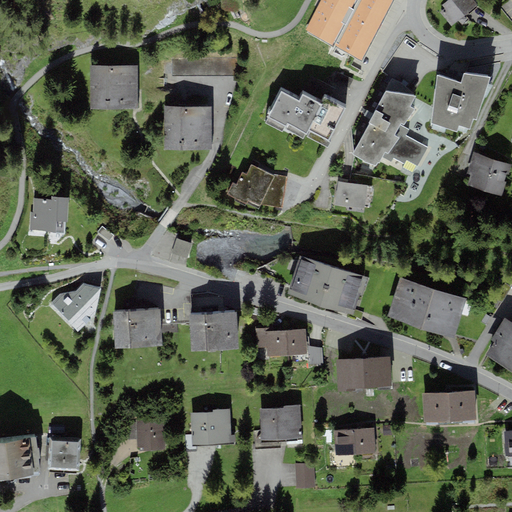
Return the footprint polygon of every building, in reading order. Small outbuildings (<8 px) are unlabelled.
[(349,8),(353,0),(322,0),(306,32),(331,45),(342,23),(349,8)] [(362,61),(393,0),(359,0),(354,10),(346,25),(335,48),(362,61)] [(451,27),(477,5),(473,0),(449,0),(442,6),(444,8),(439,13),(451,27)] [(346,25),(354,10),(349,8),(342,23),(346,25)] [(138,64),(90,65),(91,108),(139,107),(138,64)] [(490,78),(464,73),(461,83),(437,76),(431,124),(457,132),(459,126),(470,130),(473,120),(476,121),(490,78)] [(345,109),(324,97),(320,104),(303,94),(299,102),(281,92),(267,116),(269,117),(266,123),(282,132),(284,128),(303,139),(305,135),(327,148),(330,142),(327,141),(345,109)] [(416,96),(386,92),(369,123),(371,123),(353,154),(364,161),(363,163),(375,166),(377,163),(378,164),(382,157),(392,162),(393,159),(405,164),(406,161),(418,166),(428,148),(406,136),(409,130),(403,127),(415,110),(410,106),(416,96)] [(211,149),(210,106),(164,107),(164,149),(211,149)] [(506,182),(504,181),(510,163),(473,152),(468,169),(466,173),(470,174),(467,185),(502,197),(505,186),(506,182)] [(272,175),(251,165),(247,175),(242,172),(236,185),(233,184),(228,195),(236,199),(234,201),(246,206),(247,203),(259,209),(261,205),(283,208),(287,177),(272,175)] [(371,186),(338,181),(335,205),(364,209),(364,207),(368,207),(371,186)] [(29,232),(64,234),(65,222),(67,222),(68,197),(51,197),(51,199),(33,198),(33,212),(30,212),(29,232)] [(114,236),(102,226),(98,232),(110,241),(114,236)] [(195,244),(181,239),(176,253),(191,258),(195,244)] [(367,277),(300,256),(287,294),(355,316),(367,277)] [(466,298),(400,277),(387,316),(453,337),(466,298)] [(60,294),(51,303),(51,305),(78,332),(94,315),(102,290),(83,284),(75,292),(60,294)] [(112,312),(115,349),(162,346),(160,309),(112,312)] [(189,316),(191,352),(239,349),(237,313),(189,316)] [(511,322),(504,318),(491,339),(495,342),(487,354),(511,370),(511,322)] [(258,348),(267,347),(268,357),(287,355),(285,330),(272,331),(271,328),(257,329),(258,348)] [(307,354),(306,329),(285,330),(287,355),(307,354)] [(323,348),(308,346),(309,365),(323,363),(323,348)] [(355,388),(391,386),(389,356),(336,359),(338,392),(356,391),(355,388)] [(423,423),(476,420),(474,390),(422,393),(423,423)] [(259,409),(261,440),(302,438),(300,407),(300,405),(283,406),(283,408),(259,409)] [(232,444),(230,409),(213,410),(213,412),(191,413),(192,446),(232,444)] [(164,450),(162,419),(136,420),(136,422),(137,439),(138,451),(164,450)] [(137,439),(136,422),(128,423),(129,439),(137,439)] [(356,455),(355,429),(334,430),(335,456),(356,455)] [(374,429),(355,429),(356,455),(375,454),(374,429)] [(36,437),(0,440),(0,479),(39,475),(38,471),(40,471),(36,437)] [(79,471),(81,439),(49,437),(48,470),(79,471)] [(315,487),(314,463),(297,464),(298,488),(315,487)]
